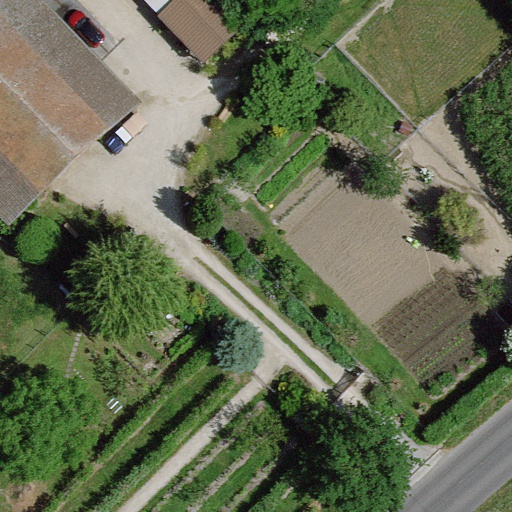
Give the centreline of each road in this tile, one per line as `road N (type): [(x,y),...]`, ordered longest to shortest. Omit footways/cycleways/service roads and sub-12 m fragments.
road 1 (track): [(448,492),(116,174),(317,0)]
road 2 (track): [(179,119),(70,0)]
